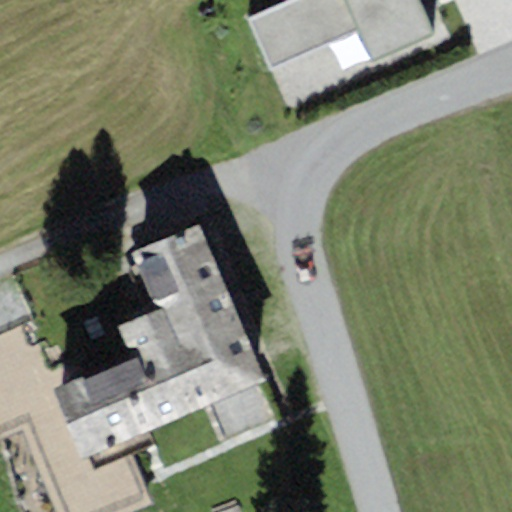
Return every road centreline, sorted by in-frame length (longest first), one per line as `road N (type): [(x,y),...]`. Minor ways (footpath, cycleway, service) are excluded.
road 1 (residential): [(511,74),(320,139),(299,178),(290,215),(380,511)]
road 2 (track): [(0,264),(320,139)]
